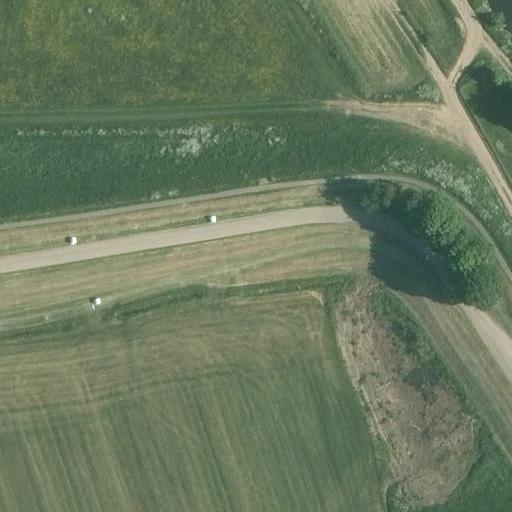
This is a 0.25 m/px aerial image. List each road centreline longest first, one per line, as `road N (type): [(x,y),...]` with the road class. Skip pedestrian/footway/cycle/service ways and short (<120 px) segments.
road 1 (unclassified): [(511,357),(429,249),(362,216),(321,215),(0,263)]
road 2 (track): [(438,79),(511,204)]
